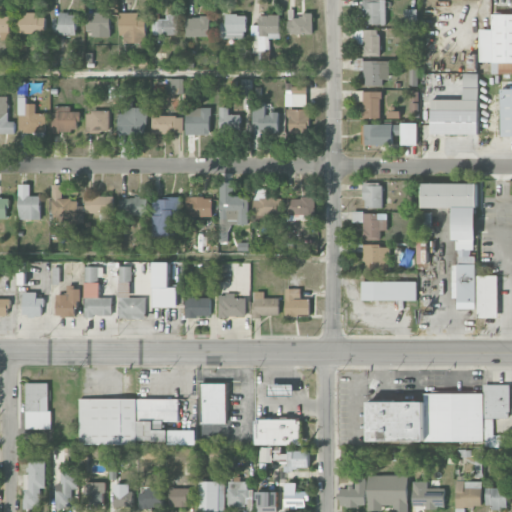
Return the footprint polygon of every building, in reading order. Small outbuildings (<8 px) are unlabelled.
[(386,0),(364,0),(364,24),(386,24),(386,0)] [(405,23),(418,23),(418,9),(405,10),(405,23)] [(43,13),(20,12),(19,33),(42,34),(43,13)] [(110,13),(88,13),(88,37),(110,36),(110,13)] [(122,43),(146,42),(145,13),(121,14),(122,43)] [(0,40),(11,39),(11,27),(14,27),(14,14),(0,14),(0,32),(0,33),(0,40)] [(53,35),(77,35),(77,15),(53,14),(53,35)] [(153,35),(178,35),(177,14),(166,14),(166,20),(153,20),(153,35)] [(220,38),(247,38),(247,15),(226,14),(226,23),(220,22),(220,38)] [(511,14),(492,14),(492,29),(480,29),(479,62),(491,62),(491,73),(511,73),(511,14)] [(280,38),(280,15),(259,15),(259,34),(251,34),(251,44),(258,44),(258,50),(269,50),(269,39),(280,38)] [(186,37),(210,37),(210,17),(187,17),(186,37)] [(380,56),(380,29),(364,29),(363,56),(380,56)] [(383,85),(383,79),(389,79),(389,60),(364,61),(365,86),(383,85)] [(409,75),(418,74),(417,60),(409,61),(409,75)] [(478,134),(479,74),(464,73),(463,100),(431,99),(431,134),(478,134)] [(183,95),(183,79),(168,78),(168,95),(183,95)] [(307,87),(291,86),(291,94),(306,94),(307,87)] [(511,89),(499,89),(500,136),(511,135),(511,89)] [(363,118),(381,118),(381,91),(354,91),(354,101),(364,101),(363,118)] [(15,122),(8,121),(8,97),(0,96),(0,133),(15,134),(15,122)] [(18,98),(19,133),(47,132),(47,113),(36,114),(36,103),(26,104),(26,98),(18,98)] [(253,104),(253,134),(279,133),(279,113),(266,113),(265,104),(253,104)] [(79,111),(71,112),(71,106),(52,107),(52,132),(79,132),(79,111)] [(186,135),(211,134),(210,107),(186,108),(186,135)] [(240,114),(229,114),(229,107),(220,107),(220,132),(240,132),(240,114)] [(147,108),(118,109),(119,135),(147,134),(147,108)] [(288,133),(310,134),(310,109),(289,109),(288,133)] [(109,132),(110,111),(87,111),(86,132),(109,132)] [(152,115),(152,134),(183,133),(183,114),(152,115)] [(417,145),(418,123),(401,123),(401,145),(417,145)] [(382,134),(390,134),(390,125),(366,124),(365,145),(382,145),(382,134)] [(218,242),(229,242),(229,224),(247,225),(247,197),(232,196),(232,183),(219,182),(218,242)] [(383,184),(365,183),(364,208),(383,208),(383,184)] [(476,183),(422,183),(422,208),(455,208),(455,265),(453,265),(453,298),(458,298),(458,309),(476,309),(476,256),(476,183)] [(19,219),(41,219),(40,196),(30,196),(30,184),(19,185),(19,219)] [(52,224),(60,224),(60,228),(83,228),(83,216),(78,216),(77,199),(63,199),(62,185),(52,185),(52,224)] [(265,197),(265,190),(253,190),(253,215),(278,216),(279,197),(265,197)] [(85,215),(113,215),(112,196),(85,196),(85,215)] [(0,218),(8,219),(9,198),(0,197),(0,218)] [(181,198),(153,197),(152,217),(180,218),(181,198)] [(211,217),(212,197),(186,197),(186,217),(211,217)] [(147,215),(147,198),(119,198),(119,215),(147,215)] [(363,222),(363,240),(381,240),(381,230),(387,230),(388,213),(353,213),(353,222),(363,222)] [(390,245),(365,244),(364,269),(390,270),(390,245)] [(153,308),(177,308),(176,288),(170,288),(169,262),(153,262),(153,308)] [(131,267),(119,266),(118,318),(146,319),(146,298),(130,297),(131,267)] [(99,297),(99,267),(85,267),(84,316),(112,317),(113,298),(99,297)] [(498,275),(477,276),(477,318),(498,317),(498,275)] [(362,300),(416,301),(417,282),(362,281),(362,300)] [(57,295),(57,316),(78,316),(78,287),(68,287),(68,295),(57,295)] [(301,289),(285,289),(286,315),(310,315),(310,299),(301,299),(301,289)] [(279,298),(265,298),(265,291),(255,292),(255,316),(280,315),(279,298)] [(37,292),(23,292),(24,315),(43,315),(43,298),(37,298),(37,292)] [(219,294),(218,316),(244,317),(245,298),(235,298),(235,295),(219,294)] [(9,298),(0,298),(0,315),(10,315),(9,298)] [(186,317),(211,317),(210,298),(185,298),(186,317)] [(27,383),(26,429),(50,429),(50,383),(27,383)] [(203,423),(227,423),(227,383),(202,383),(203,423)] [(369,442),(484,442),(484,447),(498,447),(498,436),(493,436),(493,418),(509,418),(509,385),(483,385),(483,394),(424,394),(424,402),(369,402),(369,442)] [(197,430),(164,430),(164,422),(179,422),(179,399),(80,399),(80,443),(197,443),(197,430)] [(255,445),(302,445),(302,420),(255,419),(255,445)] [(310,450),(286,451),(287,469),(310,469),(310,450)] [(24,508),(41,508),(41,488),(46,488),(46,461),(28,461),(28,474),(23,474),(24,508)] [(77,472),(61,472),(61,484),(56,484),(56,507),(73,506),(72,489),(77,489),(77,472)] [(368,475),(369,511),(383,510),(383,505),(393,505),(393,511),(408,511),(408,474),(368,475)] [(366,478),(355,478),(355,487),(340,487),(340,506),(366,506),(366,478)] [(225,511),(225,482),(199,481),(199,511),(225,511)] [(444,488),(428,488),(427,481),(413,482),(413,508),(445,507),(444,488)] [(456,507),(482,507),(481,481),(456,481),(456,507)] [(106,482),(86,482),(86,506),(105,507),(106,482)] [(228,482),(228,507),(250,507),(250,489),(248,489),(248,482),(228,482)] [(141,507),(164,508),(164,488),(141,488),(141,507)] [(189,507),(190,488),(170,488),(169,506),(189,507)] [(507,488),(486,488),(486,507),(507,507),(507,488)] [(286,490),(285,507),(307,507),(308,490),(286,490)] [(134,491),(115,491),(114,506),(133,507),(134,491)] [(278,511),(278,491),(257,492),(257,511),(278,511)]
